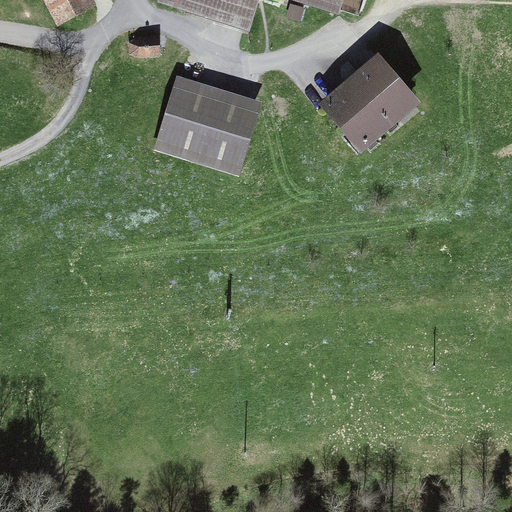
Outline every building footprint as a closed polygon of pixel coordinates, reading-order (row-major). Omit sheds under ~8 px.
[(96,0),(47,0),(63,30),(102,10),(96,0)] [(179,0),(265,27),(274,0),(278,0),(350,22),(357,0),(179,0)] [(165,41),(137,43),(138,63),(166,61),(165,41)] [(397,60),(337,110),(371,151),(431,102),(397,60)] [(272,109),(186,84),(166,152),(252,177),(272,109)]
